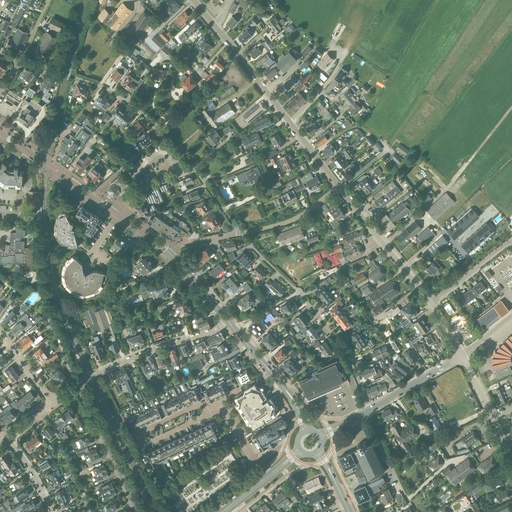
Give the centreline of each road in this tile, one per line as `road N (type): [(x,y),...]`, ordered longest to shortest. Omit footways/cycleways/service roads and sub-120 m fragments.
road 1 (residential): [(240,233),(144,114),(100,85),(20,59)]
road 2 (residential): [(338,187),(192,0)]
road 3 (residential): [(228,325),(73,386)]
road 4 (residential): [(431,303),(338,187)]
road 5 (residential): [(136,511),(73,386)]
road 6 (residential): [(297,291),(344,351),(368,409)]
